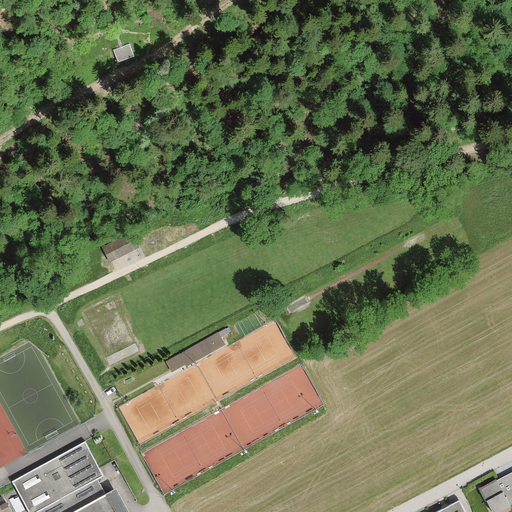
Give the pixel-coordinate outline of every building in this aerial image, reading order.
[(101,248),(108,262),(137,247),(130,233),(101,248)] [(224,344),(217,333),(188,349),(192,357),(213,345),(215,349),(224,344)] [(0,511),(125,511),(100,466),(85,439),(0,486),(0,511)] [(511,472),(481,488),(492,511),(496,511),(511,504),(511,472)] [(465,511),(459,499),(433,511),(465,511)]
